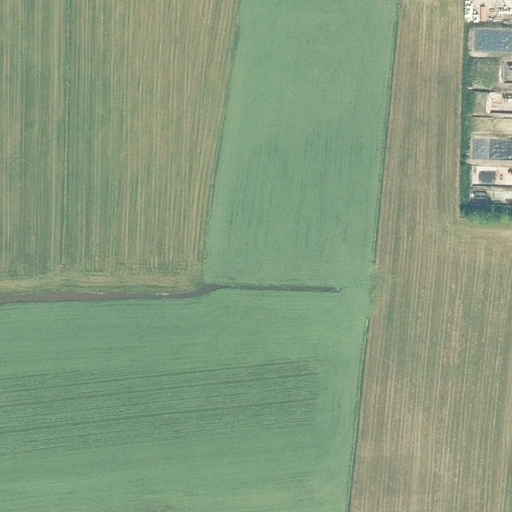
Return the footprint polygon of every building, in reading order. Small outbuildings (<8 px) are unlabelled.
[(470,26),(507,25),(506,9),(486,10),(485,1),(469,1),(470,26)] [(478,49),(486,49),(486,38),(478,38),(478,49)] [(511,88),(477,91),(479,113),(511,110),(511,88)] [(495,161),(494,177),(511,177),(511,154),(509,154),(510,136),(478,135),(477,153),(499,154),(499,161),(495,161)] [(476,178),(485,177),(484,160),(475,161),(476,178)]
